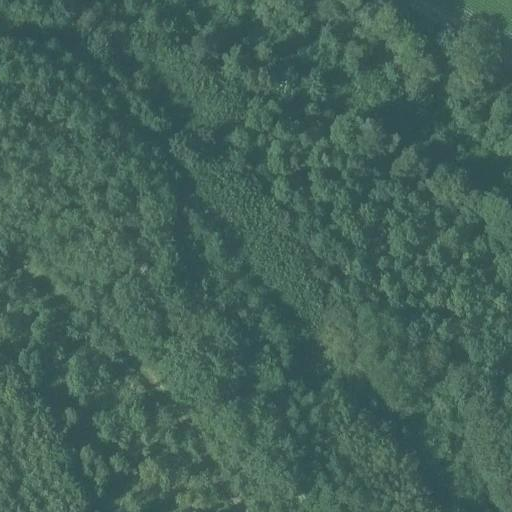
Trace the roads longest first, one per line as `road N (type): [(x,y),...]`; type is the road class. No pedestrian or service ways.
road 1 (track): [(0,25),(68,60),(157,153),(282,328),(366,511)]
road 2 (track): [(0,244),(150,371),(249,511)]
road 3 (track): [(511,132),(279,0)]
